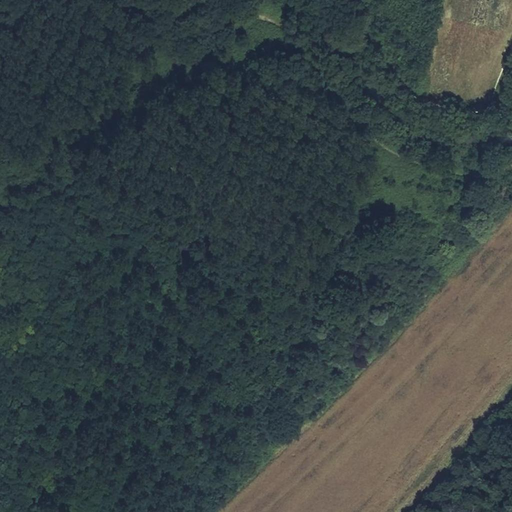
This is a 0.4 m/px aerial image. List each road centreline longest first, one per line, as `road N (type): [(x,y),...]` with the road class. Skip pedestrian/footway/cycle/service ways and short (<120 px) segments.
road 1 (track): [(511,165),(483,174),(397,154),(348,120),(267,17)]
road 2 (track): [(67,53),(113,75),(154,71),(267,17)]
